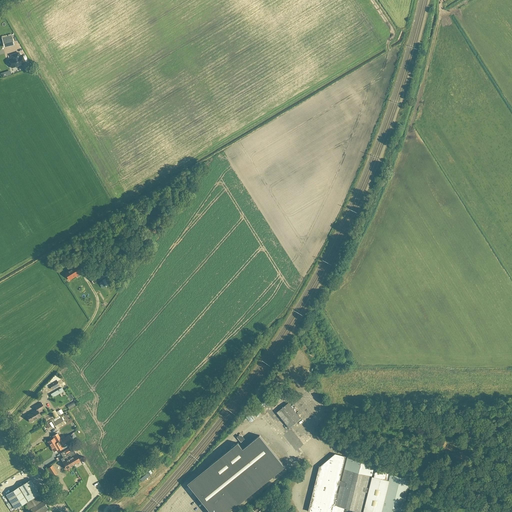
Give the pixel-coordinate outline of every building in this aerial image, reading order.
[(2,38),(4,47),(14,44),(12,36),(2,38)] [(9,59),(11,68),(24,64),(22,55),(19,56),(18,53),(10,55),(11,59),(9,59)] [(67,278),(68,278),(69,278),(70,277),(71,278),(80,272),(77,266),(66,273),(67,275),(66,275),(66,276),(67,278)] [(91,278),(94,283),(104,277),(101,272),(91,278)] [(52,389),(59,385),(56,380),(49,384),(52,389)] [(52,394),(55,398),(65,392),(62,387),(52,394)] [(38,411),(44,408),(41,403),(35,406),(36,409),(33,411),(27,416),(30,422),(41,416),(38,411)] [(290,428),(301,419),(288,403),(277,412),(290,428)] [(52,421),(57,429),(66,424),(61,417),(60,418),(59,416),(52,421)] [(48,441),(51,446),(61,440),(57,433),(53,436),(54,438),(48,441)] [(61,440),(51,446),(54,451),(56,450),(57,452),(64,448),(62,445),(66,442),(67,444),(72,441),(71,439),(76,436),(73,433),(67,437),(61,440)] [(210,511),(229,511),(285,467),(259,435),(243,449),(238,443),(208,467),(219,481),(199,498),(210,511)] [(68,455),(74,465),(74,464),(75,465),(76,464),(76,463),(80,461),(73,449),(70,451),(68,449),(62,452),(64,456),(67,454),(68,455)] [(402,511),(410,479),(404,477),(405,473),(392,470),(392,468),(377,464),(374,477),(372,477),(376,464),(347,457),(341,481),(339,481),(345,457),(335,454),(319,468),(308,511),(309,511),(343,511),(344,508),(359,511),(363,511),(365,509),(378,511),(402,511)] [(73,465),(74,465),(68,455),(64,457),(63,458),(61,459),(63,462),(63,463),(67,469),(71,466),(71,467),(73,466),(73,465)] [(48,468),(54,477),(58,474),(52,466),(48,468)] [(26,503),(37,496),(40,494),(31,480),(17,488),(6,495),(15,509),(26,503)] [(41,503),(37,496),(26,503),(31,511),(41,511),(48,508),(43,501),(41,503)]
